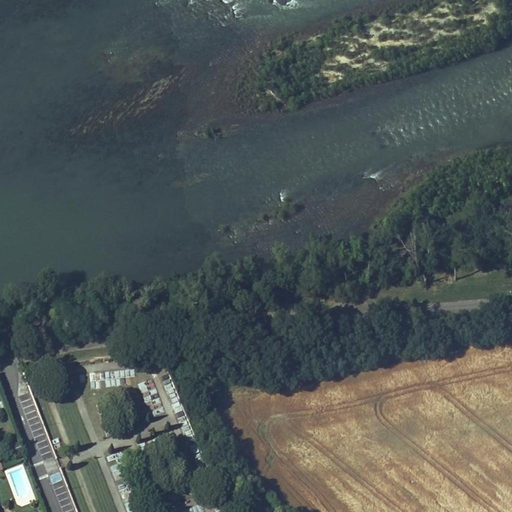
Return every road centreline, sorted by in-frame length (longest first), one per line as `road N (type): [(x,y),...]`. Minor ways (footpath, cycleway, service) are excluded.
road 1 (residential): [(2,365),(57,343),(511,301)]
road 2 (unclassified): [(2,365),(55,511)]
